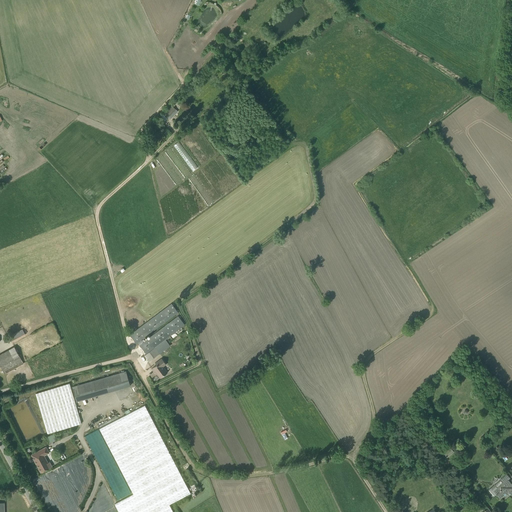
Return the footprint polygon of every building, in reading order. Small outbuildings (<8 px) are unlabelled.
[(235,33),(230,38),(233,41),(238,36),(235,33)] [(166,111),(169,115),(175,109),(172,105),(166,111)] [(143,341),(142,339),(178,313),(171,304),(131,333),(132,334),(129,336),(137,347),(139,345),(146,354),(144,355),(149,361),(159,354),(154,348),(185,325),(178,316),(143,341)] [(11,342),(25,335),(22,329),(8,336),(11,342)] [(4,374),(23,363),(14,347),(0,354),(0,366),(0,367),(4,374)] [(161,358),(155,363),(156,365),(151,368),(154,372),(155,371),(160,378),(167,372),(163,367),(166,364),(161,358)] [(126,371),(72,387),(76,401),(130,385),(126,371)] [(71,383),(36,392),(46,430),(52,429),(52,426),(49,426),(49,425),(53,424),(52,422),(56,421),(58,429),(81,423),(71,383)] [(146,405),(100,426),(122,473),(126,471),(123,470),(123,469),(121,468),(121,466),(120,463),(122,450),(125,448),(131,450),(132,453),(134,453),(133,449),(138,447),(144,444),(142,443),(145,437),(147,438),(151,436),(151,437),(155,437),(155,438),(158,439),(158,441),(161,440),(161,444),(162,443),(165,445),(146,405)] [(288,437),(285,432),(289,430),(287,426),(280,430),(285,439),(288,437)] [(131,493),(96,427),(83,433),(118,499),(131,493)] [(115,502),(119,511),(173,511),(169,503),(190,494),(166,442),(167,454),(166,454),(168,457),(169,473),(165,474),(165,478),(162,478),(160,474),(156,476),(156,478),(153,474),(150,475),(151,478),(149,479),(149,482),(143,482),(144,493),(137,485),(131,486),(128,479),(127,479),(133,494),(115,502)] [(31,455),(40,472),(52,466),(49,461),(48,462),(44,456),(50,453),(47,447),(31,455)] [(486,491),(487,496),(490,499),(496,494),(499,498),(503,495),(504,496),(505,495),(506,495),(506,494),(506,493),(507,491),(510,494),(511,492),(511,484),(507,479),(509,477),(506,474),(486,491)]
